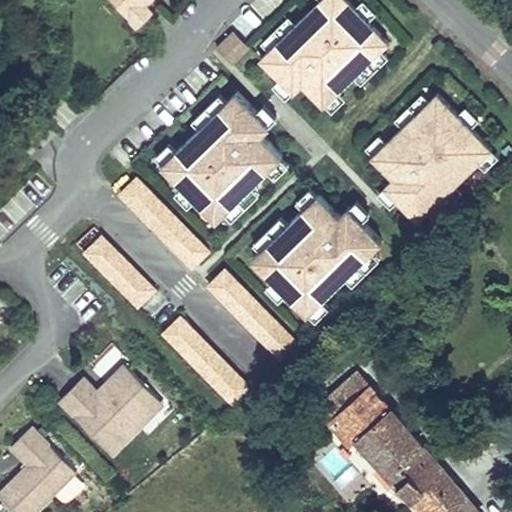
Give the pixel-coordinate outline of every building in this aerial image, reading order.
[(113,0),(134,20),(148,6),(144,1),(142,0),(113,0)] [(388,36),(352,0),(312,0),(260,53),(283,76),(295,64),(305,75),(302,78),(324,100),(388,36)] [(231,63),(250,45),(234,28),(215,46),(231,63)] [(305,75),(295,64),(283,76),(293,87),(302,78),(305,75)] [(237,86),(164,159),(219,214),(284,151),(262,128),(258,132),(248,121),(260,109),(237,86)] [(493,143),(438,87),(373,150),(395,172),(399,169),(409,180),(397,192),(419,215),(493,143)] [(270,120),(260,109),(248,121),(258,132),(262,128),(270,120)] [(35,130),(42,138),(55,125),(48,118),(35,130)] [(397,192),(409,180),(399,169),(395,172),(386,181),(397,192)] [(190,269),(211,250),(138,172),(117,191),(190,269)] [(311,308),(385,236),(362,213),(349,225),(339,214),(342,211),(320,188),(256,252),(311,308)] [(349,225),(362,213),(351,202),(342,211),(339,214),(349,225)] [(464,224),(469,230),(475,225),(470,219),(464,224)] [(138,306),(158,286),(102,230),(82,250),(138,306)] [(447,247),(420,271),(428,281),(455,258),(447,247)] [(281,358),(300,338),(224,265),(205,285),(281,358)] [(162,331),(230,399),(249,380),(181,312),(162,331)] [(161,394),(128,360),(101,387),(87,372),(64,395),(117,449),(143,424),(137,418),(161,394)] [(359,437),(423,511),(479,511),(419,439),(360,371),(319,406),(350,443),(359,437)] [(137,418),(143,424),(167,400),(161,394),(137,418)] [(34,423),(14,443),(32,461),(2,490),(23,511),(35,511),(79,469),(34,423)]
